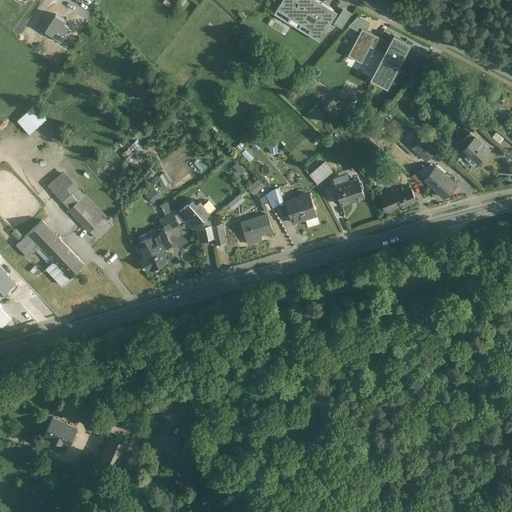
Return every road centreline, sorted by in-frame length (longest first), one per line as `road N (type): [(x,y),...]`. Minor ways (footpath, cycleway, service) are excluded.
road 1 (secondary): [(0,349),(511,205)]
road 2 (track): [(261,511),(279,503),(297,354),(288,299),(295,266)]
road 3 (track): [(297,354),(313,331),(370,295),(458,272),(439,207)]
road 4 (track): [(493,511),(458,272)]
road 5 (residential): [(369,0),(511,78)]
